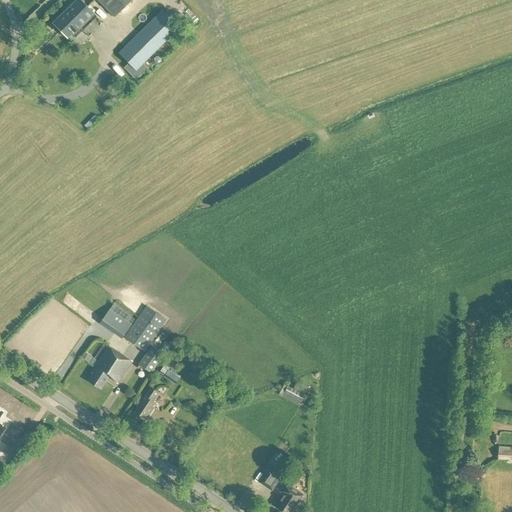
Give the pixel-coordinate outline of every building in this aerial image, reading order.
[(60,31),(85,5),(79,0),(74,0),(52,23),(60,31)] [(96,0),(112,17),(129,0),(96,0)] [(85,5),(60,31),(67,38),(71,34),(74,38),(95,16),(85,5)] [(133,73),(179,28),(161,10),(115,55),(133,73)] [(87,129),(98,118),(94,114),(83,125),(87,129)] [(113,302),(100,322),(123,337),(136,317),(113,302)] [(145,351),(166,320),(146,306),(125,337),(145,351)] [(117,384),(132,361),(108,346),(91,372),(93,373),(88,380),(101,389),(108,378),(117,384)] [(151,372),(164,354),(152,346),(139,364),(151,372)] [(160,372),(177,382),(182,375),(164,364),(160,372)] [(299,405),(299,404),(304,395),(285,385),(279,395),(299,405)] [(154,402),(160,393),(151,387),(143,400),(141,399),(139,403),(140,404),(135,412),(145,418),(148,413),(150,414),(154,407),(153,406),(156,403),(154,402)] [(511,447),(502,447),(502,450),(499,450),(498,458),(509,459),(509,462),(511,462),(511,447)] [(278,454),(272,462),(278,467),(284,459),(278,454)] [(272,490),(283,474),(271,466),(260,483),(272,490)] [(297,507),(301,502),(300,500),(299,499),(302,495),(286,484),(281,492),(284,494),(276,506),(285,511),(290,511),(294,507),(295,507),(297,507)]
